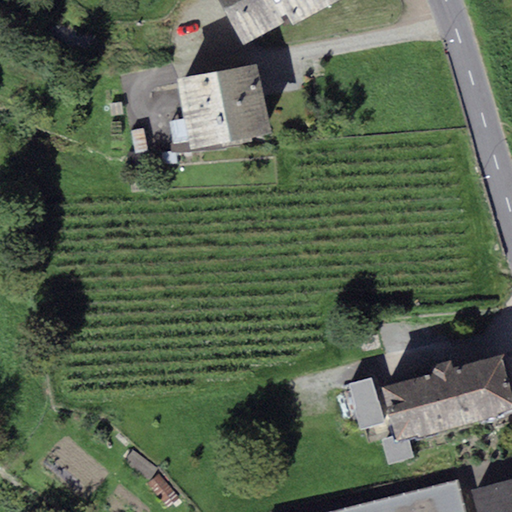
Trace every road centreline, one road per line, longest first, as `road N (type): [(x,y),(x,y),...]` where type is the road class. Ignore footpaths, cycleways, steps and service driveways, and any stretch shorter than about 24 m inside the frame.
road 1 (primary): [(511,215),(445,0)]
road 2 (unknown): [(511,323),(375,367)]
